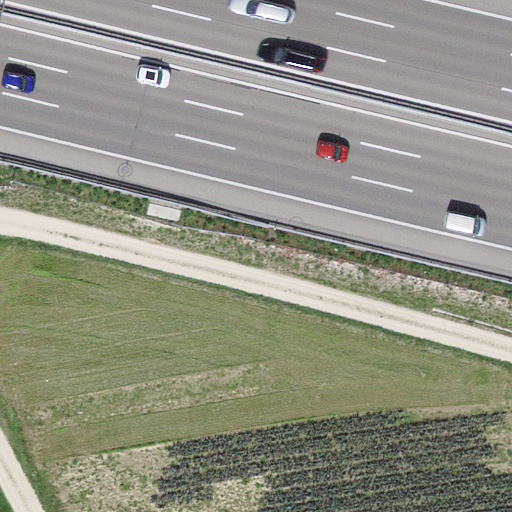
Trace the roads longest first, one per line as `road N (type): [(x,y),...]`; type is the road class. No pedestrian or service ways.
road 1 (track): [(0,222),(511,349)]
road 2 (motorway): [(0,74),(511,197)]
road 3 (motorway): [(511,70),(219,0)]
